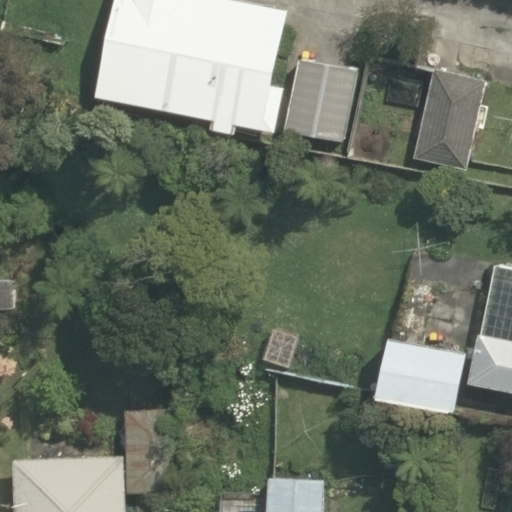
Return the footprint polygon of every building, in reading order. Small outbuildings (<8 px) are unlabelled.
[(215,130),(240,135),(242,124),(281,132),(290,87),(278,84),(292,8),(249,0),(119,0),(100,98),(217,121),(215,130)] [(290,131),(348,143),(363,73),(305,61),(290,131)] [(418,160),(471,170),(489,80),(436,70),(418,160)] [(0,278),(0,309),(17,310),(19,280),(0,278)] [(511,335),(481,329),(470,381),(511,389),(511,335)] [(379,400),(457,415),(469,353),(391,338),(379,400)] [(22,462),(23,511),(134,511),(134,494),(180,493),(178,410),(129,411),(130,459),(22,462)] [(268,511),(326,511),(327,482),(269,480),(268,511)]
